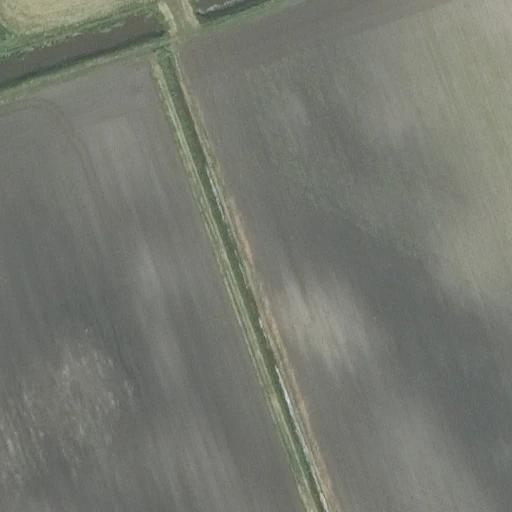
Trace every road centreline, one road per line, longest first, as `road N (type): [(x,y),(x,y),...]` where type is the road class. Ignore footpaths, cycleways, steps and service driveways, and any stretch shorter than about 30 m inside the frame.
road 1 (track): [(163,0),(184,38),(0,100)]
road 2 (track): [(0,11),(21,26),(48,24),(109,0)]
